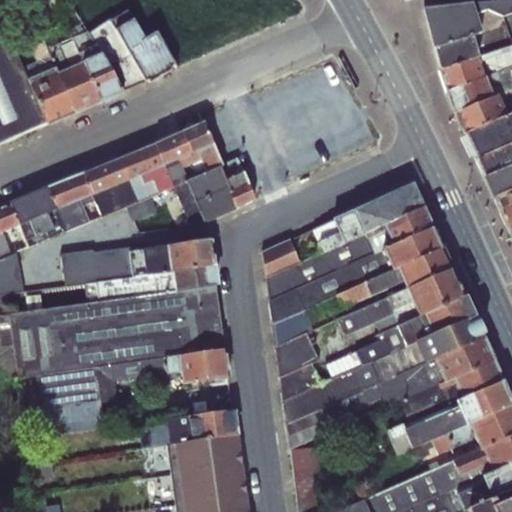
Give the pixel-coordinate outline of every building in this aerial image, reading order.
[(439,70),(511,45),(511,0),(423,10),(439,70)] [(127,10),(109,21),(145,82),(159,75),(140,42),(144,39),(127,10)] [(109,21),(87,34),(122,92),(145,82),(109,21)] [(0,23),(0,144),(46,125),(20,68),(0,23)] [(122,92),(87,34),(80,23),(68,30),(71,38),(99,102),(122,92)] [(155,33),(144,39),(140,42),(159,75),(160,75),(175,68),(155,33)] [(53,36),(42,41),(73,113),(99,102),(71,38),(57,44),(53,36)] [(36,62),(20,68),(46,125),(73,113),(42,41),(31,47),(36,62)] [(511,45),(439,70),(446,93),(511,66),(511,45)] [(511,66),(446,93),(454,114),(511,89),(511,66)] [(511,89),(454,114),(455,115),(456,115),(464,133),(463,134),(463,135),(511,114),(511,89)] [(511,114),(463,135),(475,160),(511,144),(511,114)] [(201,125),(180,134),(199,176),(220,167),(201,125)] [(180,134),(154,145),(173,187),(199,176),(180,134)] [(511,144),(475,160),(483,178),(511,165),(511,144)] [(154,145),(118,160),(136,202),(148,197),(173,187),(154,145)] [(199,176),(173,187),(187,220),(189,227),(206,222),(253,201),(236,159),(220,167),(199,176)] [(118,160),(83,174),(94,201),(101,217),(127,206),(136,202),(118,160)] [(511,165),(483,178),(492,198),(511,189),(511,165)] [(83,174),(68,181),(79,208),(81,207),(89,204),(94,201),(83,174)] [(68,181),(47,189),(65,232),(88,222),(81,207),(79,208),(68,181)] [(47,189),(10,205),(19,226),(25,241),(45,232),(48,239),(65,232),(47,189)] [(360,208),(332,221),(343,243),(422,208),(415,193),(404,189),(360,208)] [(511,189),(492,198),(493,200),(495,199),(511,237),(510,238),(511,239),(511,238),(511,189)] [(136,202),(127,206),(133,221),(155,212),(148,197),(136,202)] [(10,205),(0,208),(0,259),(9,256),(0,236),(0,234),(19,226),(10,205)] [(299,263),(264,278),(267,301),(302,286),(431,229),(422,208),(343,243),(322,252),(299,263)] [(343,243),(332,221),(312,230),(322,252),(343,243)] [(141,250),(128,251),(132,278),(212,267),(206,225),(206,222),(189,227),(168,229),(138,233),(141,250)] [(431,229),(302,286),(312,307),(335,296),(441,250),(431,229)] [(264,278),(299,263),(289,240),(261,253),(264,278)] [(132,278),(128,251),(128,248),(92,252),(92,251),(61,255),(64,287),(84,284),(132,278)] [(441,250),(335,296),(340,309),(383,293),(386,298),(450,270),(441,250)] [(9,256),(0,259),(0,295),(4,295),(23,292),(16,253),(9,256)] [(132,278),(84,284),(85,304),(215,287),(212,267),(132,278)] [(450,270),(386,298),(336,320),(343,336),(374,322),(393,314),(397,325),(462,297),(450,270)] [(302,286),(267,301),(268,305),(273,304),(275,321),(270,322),(271,325),(303,311),(312,307),(302,286)] [(85,304),(7,315),(12,346),(17,378),(94,368),(223,350),(215,287),(85,304)] [(397,325),(379,334),(375,335),(377,341),(324,365),(331,380),(353,370),(354,370),(371,362),(472,318),(462,297),(397,325)] [(303,311),(271,325),(274,347),(305,333),(312,331),(303,311)] [(393,314),(374,322),(379,334),(397,325),(393,314)] [(7,315),(0,316),(0,348),(12,346),(7,315)] [(472,318),(371,362),(380,383),(482,339),(472,318)] [(305,333),(274,347),(278,377),(309,364),(317,361),(305,333)] [(380,383),(284,425),(288,450),(340,425),(336,416),(380,396),(384,406),(390,405),(492,362),(482,339),(380,383)] [(12,346),(0,348),(0,380),(4,380),(15,379),(17,378),(12,346)] [(17,378),(15,379),(20,411),(39,407),(43,438),(103,428),(100,405),(115,400),(113,382),(156,375),(159,379),(180,377),(181,388),(228,384),(223,350),(94,368),(17,378)] [(318,385),(281,401),(284,425),(380,383),(371,362),(354,370),(353,370),(331,380),(318,385)] [(397,422),(383,427),(387,436),(501,382),(492,362),(390,405),(397,422)] [(309,364),(278,377),(281,401),(318,385),(309,364)] [(501,382),(387,436),(395,456),(407,450),(511,405),(501,382)] [(376,411),(384,406),(380,396),(336,416),(340,425),(376,411)] [(384,406),(376,411),(383,427),(397,422),(390,405),(384,406)] [(511,406),(511,405),(407,450),(412,462),(429,455),(427,451),(434,448),(436,456),(474,438),(478,450),(511,435),(511,406)] [(166,445),(235,436),(232,410),(205,414),(138,424),(141,449),(166,445)] [(511,435),(478,450),(363,500),(368,511),(397,511),(409,507),(511,463),(511,435)] [(235,436),(166,445),(170,475),(239,466),(238,463),(237,464),(236,454),(237,454),(235,436)] [(296,503),(321,499),(316,447),(290,451),(296,503)] [(461,511),(511,490),(511,463),(409,507),(397,511),(461,511)] [(239,466),(170,475),(174,505),(182,504),(243,496),(243,493),(242,493),(241,493),(240,484),(241,484),(241,483),(239,466)] [(511,511),(511,490),(461,511),(511,511)] [(182,504),(174,505),(175,511),(245,511),(243,496),(182,504)] [(322,511),(321,499),(296,503),(297,511),(322,511)] [(335,511),(368,511),(363,500),(335,511)]
